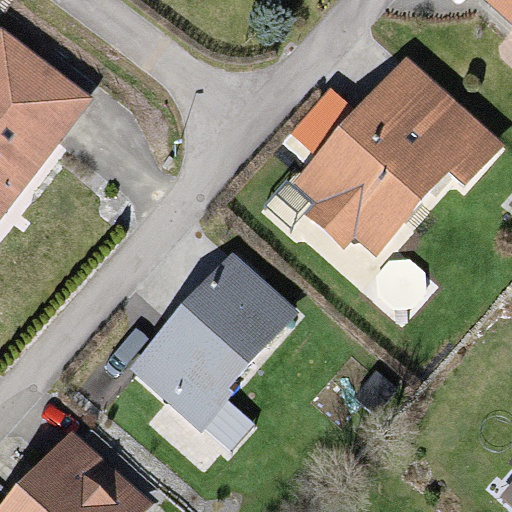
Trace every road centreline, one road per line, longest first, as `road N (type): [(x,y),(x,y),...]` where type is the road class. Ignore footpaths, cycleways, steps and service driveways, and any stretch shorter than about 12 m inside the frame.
road 1 (residential): [(253,137),(0,425)]
road 2 (residential): [(253,137),(77,0)]
road 3 (residential): [(376,0),(253,137)]
